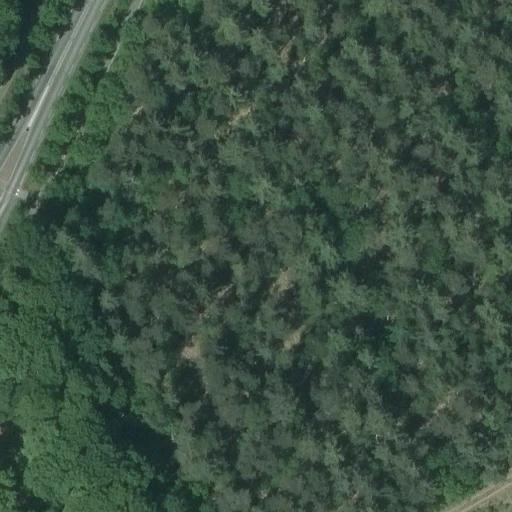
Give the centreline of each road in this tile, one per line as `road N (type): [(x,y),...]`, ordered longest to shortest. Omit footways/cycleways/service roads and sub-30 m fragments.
road 1 (track): [(0,306),(104,511)]
road 2 (primary): [(0,184),(91,0)]
